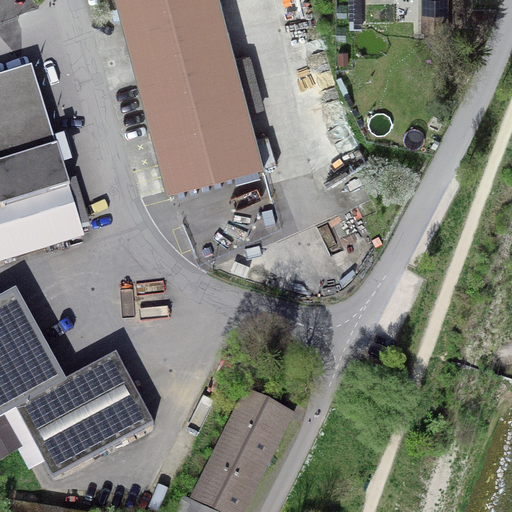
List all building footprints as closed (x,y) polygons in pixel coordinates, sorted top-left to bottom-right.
[(221,0),(115,0),(166,191),(262,165),(265,164),(221,0)] [(0,263),(85,237),(83,230),(91,227),(76,178),(68,180),(63,166),(72,163),(64,136),(54,139),(32,66),(0,76),(0,263)] [(0,418),(15,410),(66,383),(17,291),(0,299),(0,418)] [(52,479),(154,424),(117,356),(66,383),(15,410),(34,446),(52,479)] [(246,395),(197,497),(228,511),(236,511),(284,414),(246,395)] [(19,454),(34,446),(15,410),(0,418),(0,459),(17,450),(19,454)] [(213,511),(185,498),(178,511),(213,511)]
